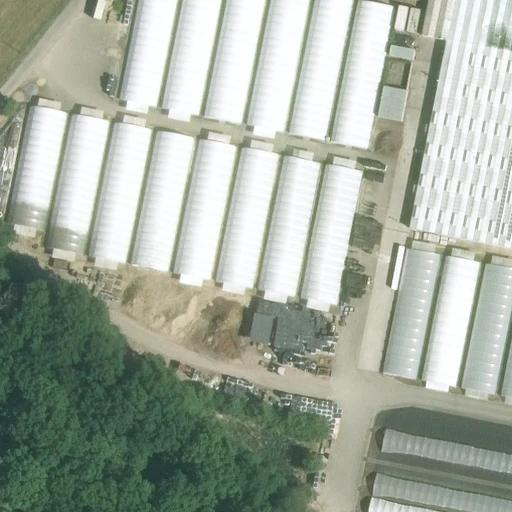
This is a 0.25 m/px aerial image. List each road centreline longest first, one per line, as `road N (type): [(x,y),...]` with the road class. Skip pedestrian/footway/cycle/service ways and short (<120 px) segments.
road 1 (track): [(0,240),(76,305),(173,351),(358,411),(363,385)]
road 2 (unknown): [(22,71),(410,148)]
road 3 (track): [(81,0),(0,99)]
